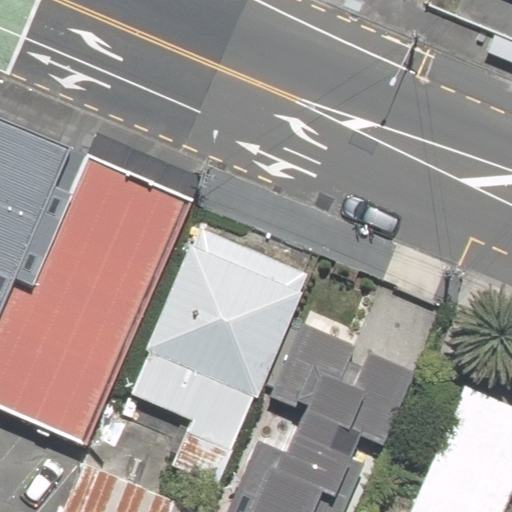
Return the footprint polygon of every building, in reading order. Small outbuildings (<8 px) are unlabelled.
[(511,45),(495,38),(487,57),(511,66),(511,45)] [(0,327),(78,147),(0,113),(0,327)] [(202,200),(78,147),(0,327),(0,409),(94,450),(202,200)] [(315,281),(199,231),(126,399),(242,449),(315,281)] [(345,511),(404,369),(309,330),(233,511),(345,511)] [(511,511),(511,409),(462,388),(407,511),(511,511)] [(193,511),(91,468),(71,511),(193,511)]
